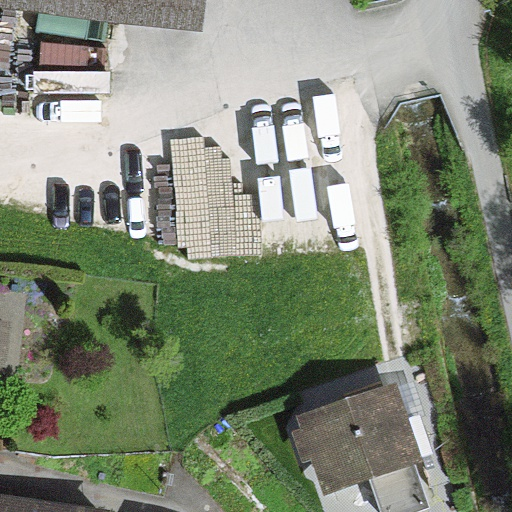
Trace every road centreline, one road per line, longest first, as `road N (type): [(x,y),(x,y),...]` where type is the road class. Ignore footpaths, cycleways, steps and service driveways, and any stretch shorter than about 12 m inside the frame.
road 1 (residential): [(452,0),(466,116),(511,321)]
road 2 (residential): [(141,511),(0,468)]
